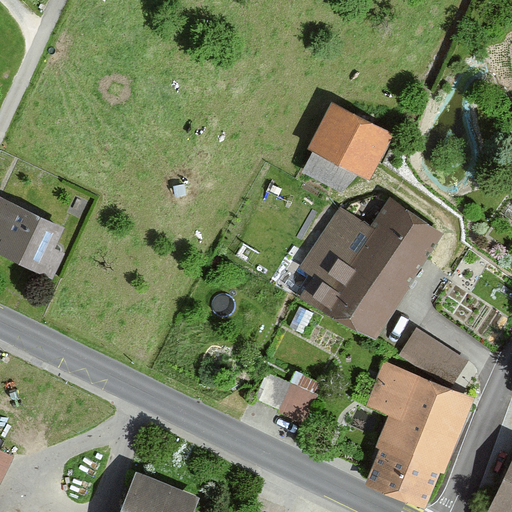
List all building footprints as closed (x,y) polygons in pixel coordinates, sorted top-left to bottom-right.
[(371,181),(394,135),(333,104),(309,150),(371,181)] [(0,243),(0,251),(54,277),(64,255),(54,250),(63,230),(0,200),(0,241),(1,242),(0,243)] [(303,294),(378,340),(442,235),(386,201),(370,227),(338,207),(299,271),(313,279),(303,294)] [(399,356),(453,387),(468,360),(414,329),(399,356)] [(366,484),(426,507),(439,473),(443,474),(473,397),(381,362),(364,407),(387,416),(375,447),(380,449),(366,484)] [(284,410),(302,413),(307,386),(289,383),(284,410)] [(0,511),(0,485),(14,457),(0,450),(0,511)] [(511,511),(511,454),(487,511),(489,511),(511,511)] [(193,511),(200,497),(138,472),(121,511),(193,511)]
